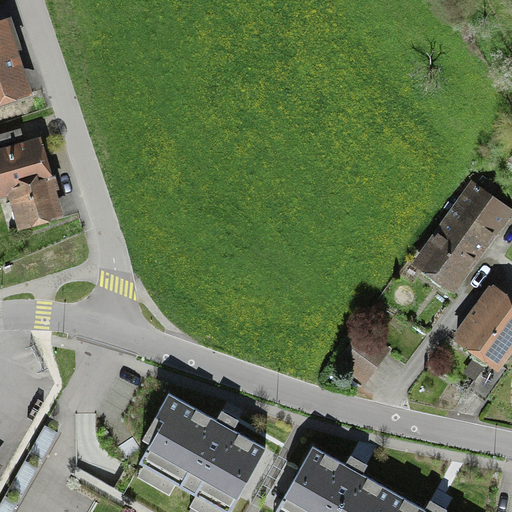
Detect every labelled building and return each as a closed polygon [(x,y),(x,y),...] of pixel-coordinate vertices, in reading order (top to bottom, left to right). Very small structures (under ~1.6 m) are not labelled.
[(0,107),(35,95),(8,18),(0,20),(0,107)] [(42,137),(0,149),(0,197),(15,194),(25,230),(65,219),(42,137)] [(511,216),(473,189),(415,269),(454,297),(511,216)] [(511,356),(511,302),(490,287),(452,340),(499,374),(511,356)] [(392,353),(356,326),(332,358),(368,385),(392,353)] [(248,449),(171,406),(137,466),(214,509),(248,449)] [(406,511),(392,504),(315,460),(286,511),(406,511)]
